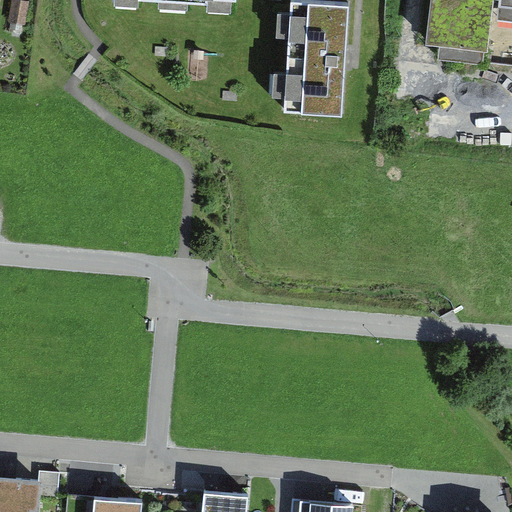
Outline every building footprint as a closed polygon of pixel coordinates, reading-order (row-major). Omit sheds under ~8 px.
[(33,0),(17,0),(14,18),(30,21),(33,0)] [(111,0),(111,4),(141,5),(141,0),(156,0),(156,6),(188,8),(188,0),(206,0),(206,8),(233,9),(233,0),(111,0)] [(358,0),(293,0),(293,7),(282,6),(280,35),(293,36),(291,67),(279,66),(277,95),(290,95),(289,109),(351,113),(358,0)] [(511,0),(432,0),(427,48),(440,49),(439,63),(483,68),(485,54),(489,55),(495,0),(501,1),(499,22),(511,23),(511,0)] [(38,511),(43,476),(0,471),(0,511),(38,511)] [(248,511),(250,489),(200,485),(197,511),(248,511)] [(168,511),(170,494),(85,488),(83,511),(168,511)] [(356,511),(358,500),(300,493),(297,511),(356,511)]
